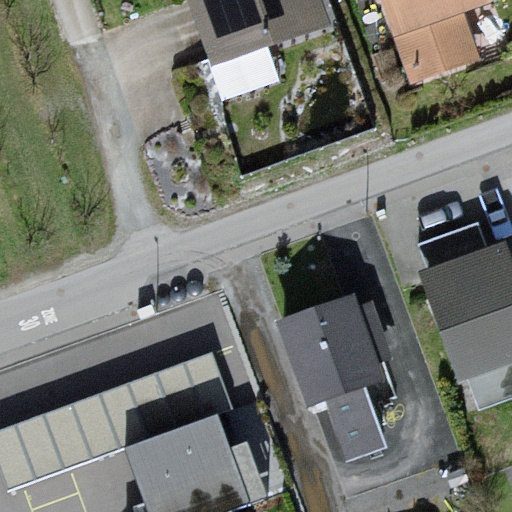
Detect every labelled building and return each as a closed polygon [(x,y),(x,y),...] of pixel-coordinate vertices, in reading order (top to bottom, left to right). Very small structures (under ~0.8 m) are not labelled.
[(190,0),(215,69),(340,31),(328,0),(190,0)] [(379,0),(409,89),(480,65),(464,18),(499,10),(495,0),(379,0)] [(511,252),(510,248),(422,274),(462,386),(511,370),(511,252)] [(360,299),(277,323),(309,415),(320,414),(340,464),(383,455),(359,385),(385,382),(360,299)] [(210,354),(0,432),(0,462),(10,491),(125,448),(217,414),(231,409),(210,354)] [(232,511),(230,504),(264,491),(245,441),(230,447),(217,414),(125,448),(148,511),(232,511)]
